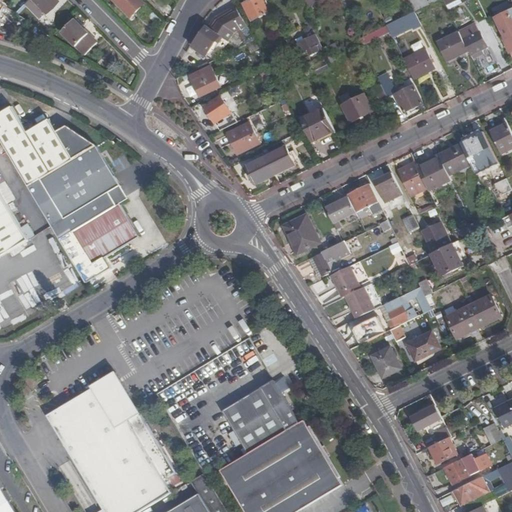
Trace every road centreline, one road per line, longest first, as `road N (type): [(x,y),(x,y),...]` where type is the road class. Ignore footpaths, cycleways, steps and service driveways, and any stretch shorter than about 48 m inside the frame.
road 1 (residential): [(511,86),(242,217)]
road 2 (residential): [(372,411),(277,266),(229,244)]
road 3 (residential): [(372,411),(511,342)]
road 4 (tertiary): [(127,123),(0,64)]
road 5 (unclassified): [(62,511),(0,407)]
